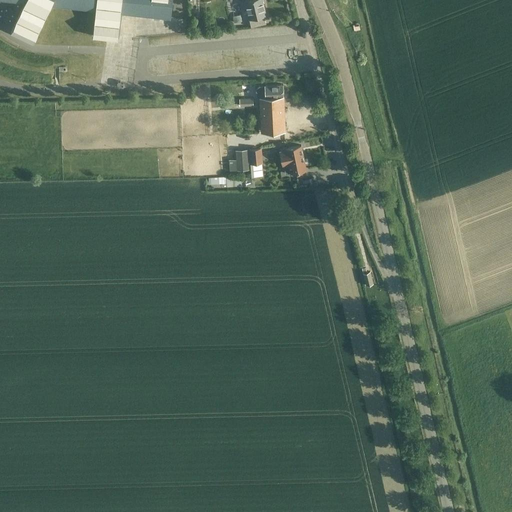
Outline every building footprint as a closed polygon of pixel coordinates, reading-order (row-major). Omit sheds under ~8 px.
[(9,0),(25,2),(11,31),(33,41),(50,4),(96,9),(93,36),(117,38),(120,12),(122,12),(142,15),(169,18),(170,18),(171,0),(9,0)] [(245,0),(244,0),(248,16),(251,26),(266,23),(264,15),(266,15),(262,0),(245,0)] [(233,15),(235,22),(242,20),(241,13),(233,15)] [(285,130),(283,84),(264,85),(265,91),(255,91),(255,97),(260,97),(261,131),(285,130)] [(300,145),(285,148),(285,147),(279,148),(279,150),(279,151),(282,164),(283,164),(284,173),(289,172),(305,170),(300,145)] [(235,149),(236,159),(237,169),(249,168),(247,148),(235,149)] [(249,149),(251,163),(262,162),(261,148),(249,149)] [(242,177),(226,177),(227,185),(242,185),(242,177)] [(366,285),(373,283),(370,271),(363,273),(366,285)]
